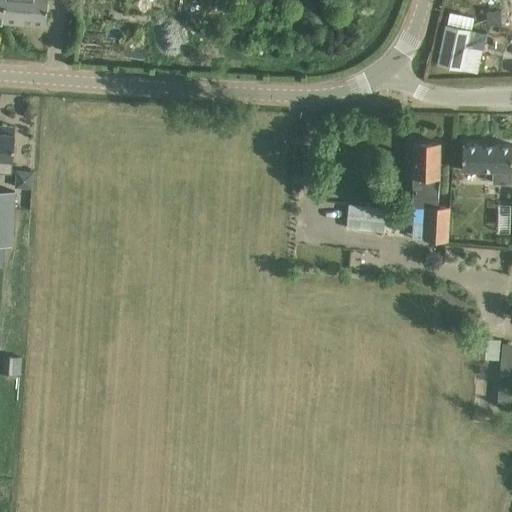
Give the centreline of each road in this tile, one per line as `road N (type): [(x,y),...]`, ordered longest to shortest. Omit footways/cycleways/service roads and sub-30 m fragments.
road 1 (tertiary): [(388,72),(344,94),(0,81)]
road 2 (unclassified): [(388,72),(428,96),(511,96)]
